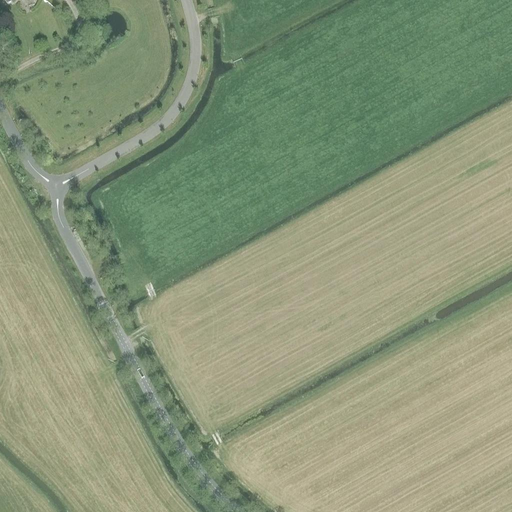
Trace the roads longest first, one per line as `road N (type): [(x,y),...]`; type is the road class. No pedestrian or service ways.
road 1 (tertiary): [(236,511),(174,437),(62,226),(54,188)]
road 2 (residential): [(54,188),(153,132),(179,103),(196,46),(187,0)]
